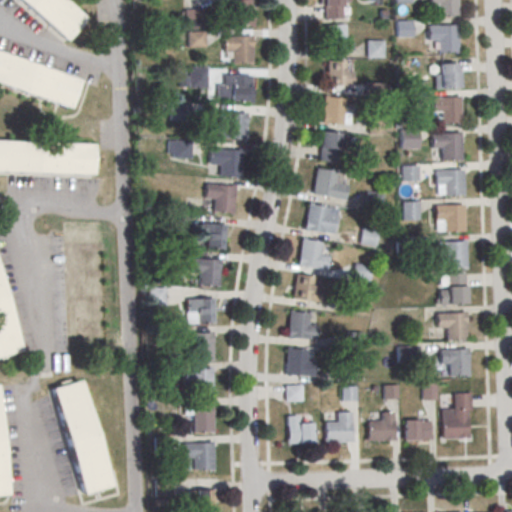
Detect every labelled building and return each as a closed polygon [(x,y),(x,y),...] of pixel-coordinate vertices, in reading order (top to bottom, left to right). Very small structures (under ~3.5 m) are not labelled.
[(15,21),(0,7),(0,0),(9,0),(23,12),(15,21)] [(221,1),(249,0),(250,26),(230,27),(229,15),(221,15),(221,1)] [(348,0),(320,0),(320,17),(340,17),(340,4),(349,4),(348,0)] [(427,0),(457,0),(458,15),(437,15),(437,1),(428,1),(427,0)] [(182,10),(201,10),(201,29),(183,29),(182,10)] [(393,22),(410,22),(411,37),(394,38),(393,22)] [(426,25),(456,25),(457,51),(436,51),(435,37),(426,37),(426,25)] [(324,27),(323,51),(349,51),(349,38),(341,37),(341,27),(324,27)] [(184,32),(202,32),(203,49),(184,49),(184,32)] [(0,36),(78,65),(73,79),(0,52),(0,36)] [(222,38),(249,38),(250,64),(230,65),(230,53),(222,53),(222,38)] [(365,57),(383,57),(383,39),(365,39),(365,57)] [(325,63),(325,87),(350,87),(351,74),(343,73),(343,63),(325,63)] [(437,66),(454,65),(454,74),(456,74),(457,91),(432,92),(431,76),(437,76),(437,66)] [(186,69),(204,69),(205,89),(186,89),(186,69)] [(221,76),(249,77),(248,103),(213,103),(213,86),(221,87),(221,76)] [(397,96),(414,96),(414,111),(397,112),(397,96)] [(430,99),(459,98),(460,125),(440,125),(439,114),(430,114),(430,99)] [(322,99),(320,126),(348,128),(348,116),(341,115),(341,101),(322,99)] [(167,103),(185,102),(186,122),(167,123),(167,103)] [(213,113),(245,115),(243,141),(222,140),(223,129),(212,129),(213,113)] [(399,131),(416,130),(416,146),(399,146),(399,131)] [(318,134),(346,136),(345,147),(336,147),(334,164),(317,163),(318,151),(316,151),(318,134)] [(429,135),(459,135),(459,161),(440,161),(439,150),(430,150),(429,135)] [(0,171),(92,173),(92,143),(0,141),(0,171)] [(171,141),(189,142),(189,160),(170,160),(171,141)] [(207,151),(238,152),(237,179),(216,178),(217,167),(206,166),(207,151)] [(399,167),(416,167),(416,182),(399,183),(399,167)] [(313,170),(333,173),(332,184),(345,186),(342,202),(309,197),(313,170)] [(432,172),(461,172),(462,198),(442,199),(442,187),(432,187),(432,172)] [(16,189),(17,176),(79,178),(79,191),(16,189)] [(83,192),(84,179),(96,179),(95,192),(83,192)] [(201,186),(233,188),(231,215),(211,213),(211,203),(200,202),(201,186)] [(365,194),(381,197),(378,213),(362,211),(365,194)] [(400,203),(417,203),(417,219),(400,219),(400,203)] [(305,206),(325,209),(323,221),(333,223),(331,237),(301,232),(305,206)] [(432,207),(462,207),(463,233),(443,234),(442,222),(433,222),(432,207)] [(224,223),(201,223),(200,247),(223,248),(224,223)] [(67,229),(69,341),(100,341),(97,229),(67,229)] [(359,229),(376,232),(373,248),(357,246),(359,229)] [(0,233),(1,233),(25,317),(13,320),(0,274),(0,233)] [(48,238),(61,238),(62,262),(49,263),(48,238)] [(394,239),(411,239),(412,254),(395,255),(394,239)] [(299,241),(319,244),(317,256),(327,258),(324,272),(295,268),(299,241)] [(434,243),(464,243),(464,269),(445,270),(444,258),(435,258),(434,243)] [(189,259),(218,261),(217,288),(196,286),(197,276),(188,275),(189,259)] [(352,265),(368,267),(366,284),(349,281),(352,265)] [(293,275),(312,278),(310,291),(320,292),(317,305),(289,301),(293,275)] [(445,275),(463,275),(463,307),(437,307),(436,292),(445,292),(445,275)] [(67,369),(66,294),(52,295),(54,369),(67,369)] [(184,297),(184,322),(213,322),(213,297),(184,297)] [(348,297),(365,299),(362,316),(345,313),(348,297)] [(402,322),(419,321),(418,308),(402,309),(402,322)] [(286,314),(306,315),(305,327),(315,328),(314,343),(284,340),(286,314)] [(434,315),(463,314),(464,341),(444,341),(444,330),(434,330),(434,315)] [(344,333),(360,333),(360,350),(343,350),(344,333)] [(181,335),(210,334),(211,362),(191,362),(190,345),(181,345),(181,335)] [(395,348),(416,348),(416,364),(395,365),(395,348)] [(284,350),(304,351),(303,363),(313,364),(312,379),(282,377),(284,350)] [(437,351),(466,351),(467,377),(447,378),(447,366),(437,366),(437,351)] [(336,364),(352,364),(352,381),(335,381),(336,364)] [(179,372),(209,371),(210,399),(190,399),(189,382),(180,382),(179,372)] [(62,496),(107,486),(81,379),(49,387),(51,396),(39,399),(62,496)] [(0,495),(5,495),(5,485),(21,484),(13,385),(0,385),(0,495)] [(419,385),(433,385),(433,400),(419,400),(419,385)] [(381,386),(395,386),(395,401),(381,401),(381,386)] [(339,388),(353,388),(353,402),(339,403),(339,388)] [(181,407),(210,406),(211,434),(191,435),(190,417),(181,418),(181,407)] [(438,421),(438,442),(465,441),(465,411),(450,412),(451,421),(438,421)] [(365,423),(365,444),(392,443),(392,413),(377,413),(378,423),(365,423)] [(322,424),(322,445),(349,444),(349,414),(334,414),(335,424),(322,424)] [(310,426),(311,446),(285,447),(284,418),(296,418),(296,427),(310,426)] [(402,439),(429,439),(429,419),(402,419),(402,439)] [(181,445),(210,444),(211,472),(191,473),(191,465),(181,465),(181,445)] [(213,511),(213,488),(190,488),(189,511),(213,511)]
